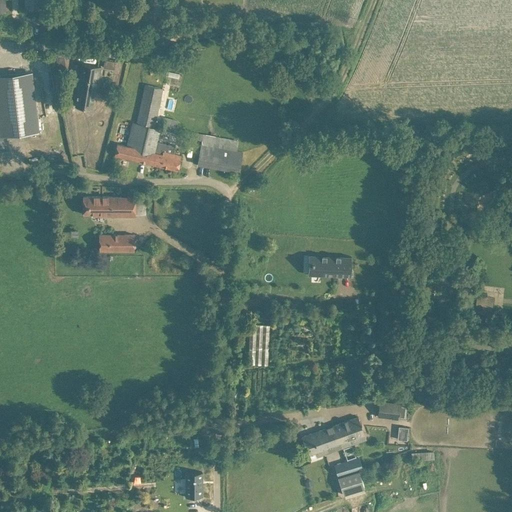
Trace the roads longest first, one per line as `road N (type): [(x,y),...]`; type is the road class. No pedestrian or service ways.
road 1 (unclassified): [(217,511),(228,193),(209,181),(0,176)]
road 2 (track): [(322,105),(254,28),(172,38)]
road 3 (unclassified): [(172,38),(124,54),(0,43)]
road 4 (track): [(228,193),(322,105)]
road 5 (track): [(322,105),(360,52),(378,0)]
